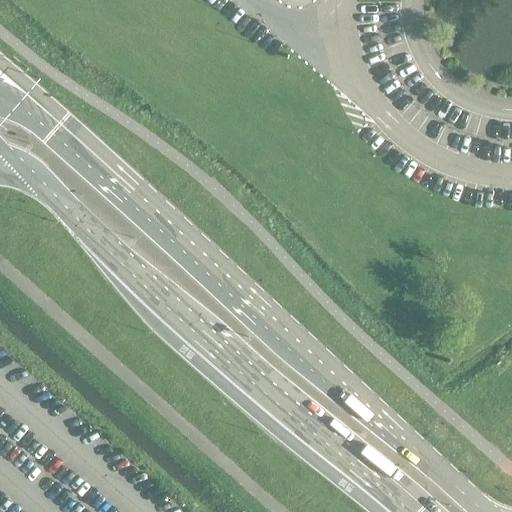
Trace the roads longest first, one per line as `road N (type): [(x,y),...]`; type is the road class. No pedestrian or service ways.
road 1 (secondary): [(485,511),(5,69)]
road 2 (secondary): [(0,144),(409,511)]
